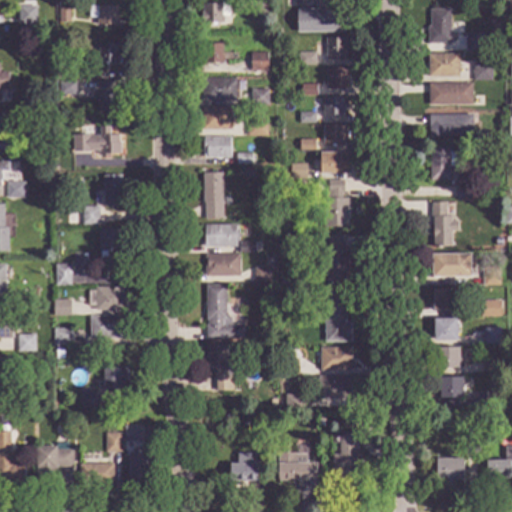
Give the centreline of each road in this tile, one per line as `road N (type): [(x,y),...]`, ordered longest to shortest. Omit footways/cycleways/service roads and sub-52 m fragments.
road 1 (residential): [(188,511),(161,0)]
road 2 (residential): [(407,511),(390,0)]
